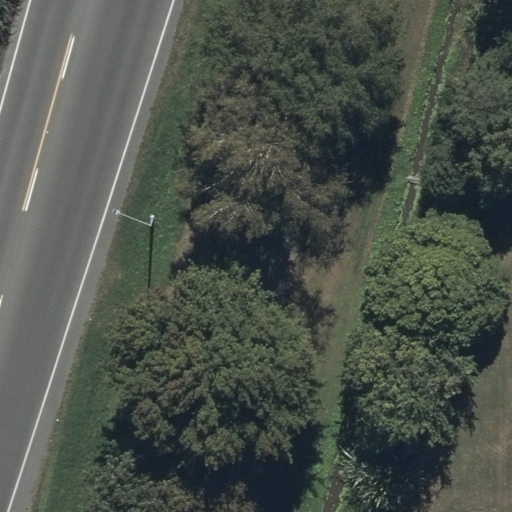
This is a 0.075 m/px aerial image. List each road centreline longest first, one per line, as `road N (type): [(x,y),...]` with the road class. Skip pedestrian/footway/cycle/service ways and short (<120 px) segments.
road 1 (secondary): [(127,0),(0,366)]
road 2 (trunk): [(0,208),(53,0)]
